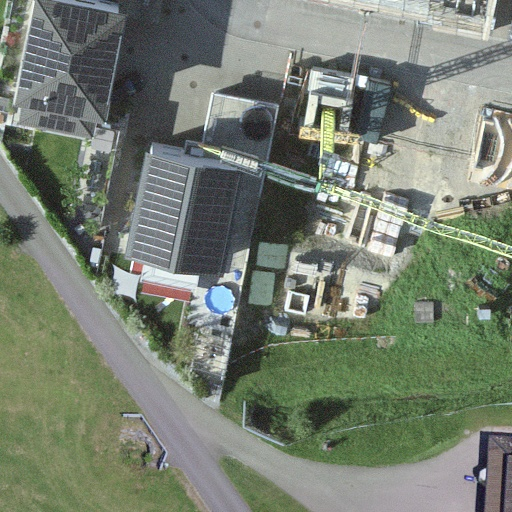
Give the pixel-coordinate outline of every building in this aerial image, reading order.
[(128,0),(31,0),(16,78),(26,80),(21,106),(96,122),(101,100),(107,101),(126,9),(128,0)] [(128,0),(126,9),(160,16),(162,0),(128,0)] [(213,86),(203,139),(245,146),(270,151),(279,98),(213,86)] [(203,139),(150,129),(130,238),(225,256),(245,146),(203,139)] [(488,511),(510,511),(511,490),(511,445),(492,444),(488,511)]
